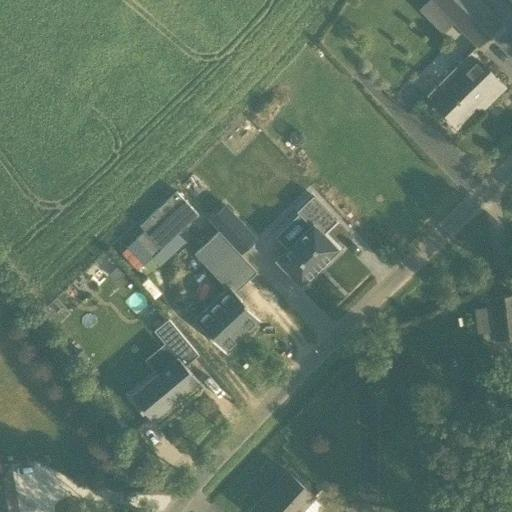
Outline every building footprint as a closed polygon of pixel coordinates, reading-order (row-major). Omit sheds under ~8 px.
[(432,0),(478,45),(501,23),(477,0),(432,0)] [(426,95),(455,124),(485,95),(490,100),(504,87),(477,59),(470,52),(426,95)] [(246,213),(252,196),(236,189),(229,206),(246,213)] [(158,247),(197,216),(177,191),(138,222),(158,247)] [(301,284),(337,249),(322,235),(337,221),(313,196),(296,212),(298,214),(312,227),(288,250),(277,260),(301,284)] [(243,225),(224,205),(210,219),(229,239),(243,225)] [(197,321),(227,354),(262,321),(237,294),(259,274),(221,233),(197,256),(229,291),(197,321)] [(136,238),(127,247),(144,264),(153,256),(136,238)] [(118,268),(110,275),(115,281),(123,273),(118,268)] [(511,294),(490,297),(491,305),(473,307),(477,333),(494,331),(495,340),(511,338),(511,294)] [(145,413),(154,423),(200,384),(187,369),(200,357),(170,322),(156,334),(179,361),(134,399),(142,410),(141,411),(143,414),(145,413)] [(0,511),(18,511),(10,465),(0,466),(0,511)] [(297,511),(312,496),(287,473),(270,492),(272,494),(255,511),(297,511)]
